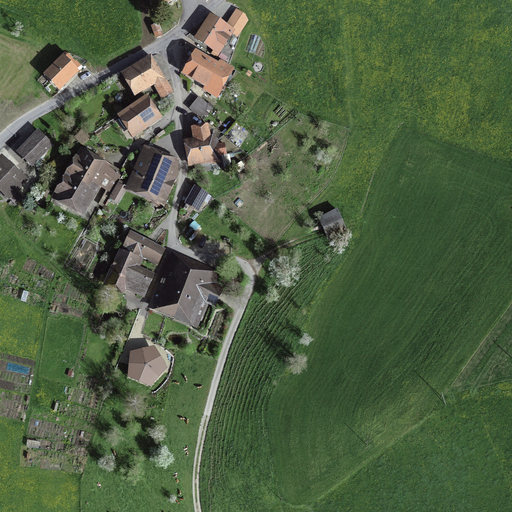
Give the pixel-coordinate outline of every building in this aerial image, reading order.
[(228,31),(232,33),(237,36),(246,21),(244,16),(237,11),(228,25),(231,27),(228,31)] [(219,54),(232,33),(228,31),(211,20),(198,40),(214,50),(212,54),(217,57),(219,54)] [(162,35),(158,25),(152,27),(156,37),(162,35)] [(217,98),(233,69),(221,62),(219,65),(209,59),(198,53),(187,73),(214,89),(211,94),(217,98)] [(80,66),(76,62),(75,63),(65,54),(61,58),(46,74),(59,87),(80,66)] [(143,67),(127,77),(136,91),(152,82),(162,99),(173,93),(162,76),(159,71),(151,57),(140,63),(141,65),(143,67)] [(149,122),(159,115),(147,97),(130,109),(131,110),(122,116),(121,119),(127,128),(130,127),(135,135),(151,124),(149,122)] [(201,99),(191,111),(203,120),(212,108),(201,99)] [(220,162),(219,156),(226,154),(224,143),(219,144),(218,138),(217,139),(216,135),(213,135),(209,136),(207,126),(193,128),(196,141),(193,142),(193,144),(188,145),(192,165),(210,161),(210,164),(220,162)] [(45,164),(39,158),(51,145),(38,133),(19,153),(32,165),(33,164),(40,170),(45,164)] [(165,156),(165,155),(149,149),(146,150),(137,169),(135,168),(127,186),(146,194),(165,202),(169,192),(177,175),(177,171),(161,165),(165,156)] [(98,186),(106,191),(111,194),(124,172),(120,170),(118,169),(115,175),(107,171),(109,167),(102,163),(104,161),(90,153),(88,155),(83,152),(69,177),(88,188),(91,181),(98,186)] [(9,198),(16,205),(23,198),(16,191),(25,181),(2,159),(0,161),(0,190),(8,199),(9,198)] [(70,206),(71,204),(74,206),(83,212),(98,186),(91,181),(88,188),(69,177),(59,194),(57,197),(70,206)] [(124,184),(119,182),(111,196),(118,201),(124,191),(123,187),(122,187),(124,184)] [(198,209),(207,194),(196,188),(187,203),(198,209)] [(36,201),(42,205),(49,193),(43,189),(36,201)] [(104,207),(111,194),(106,191),(99,204),(104,207)] [(320,220),(329,239),(346,232),(337,211),(320,220)] [(143,255),(149,243),(132,234),(123,252),(141,260),(143,255)] [(149,243),(143,255),(157,261),(163,250),(149,243)] [(112,268),(116,270),(110,284),(123,290),(124,287),(144,296),(154,275),(139,268),(142,260),(141,260),(123,252),(121,251),(112,268)] [(202,265),(175,253),(171,258),(176,260),(164,292),(156,289),(151,302),(176,312),(189,280),(194,282),(202,265)] [(176,312),(193,319),(203,295),(217,301),(222,286),(215,283),(219,272),(202,265),(194,282),(189,280),(176,312)] [(151,385),(166,367),(155,347),(131,351),(129,375),(151,385)]
